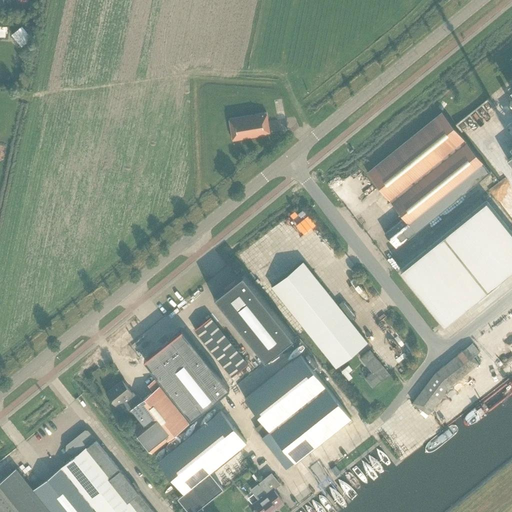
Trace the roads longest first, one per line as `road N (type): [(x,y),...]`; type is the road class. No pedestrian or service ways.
road 1 (unclassified): [(37,363),(287,158)]
road 2 (unclassified): [(287,158),(481,0)]
road 3 (unclassified): [(440,350),(287,158)]
road 4 (unclassified): [(163,511),(37,363)]
road 5 (unknown): [(370,429),(295,476),(281,469),(234,403)]
